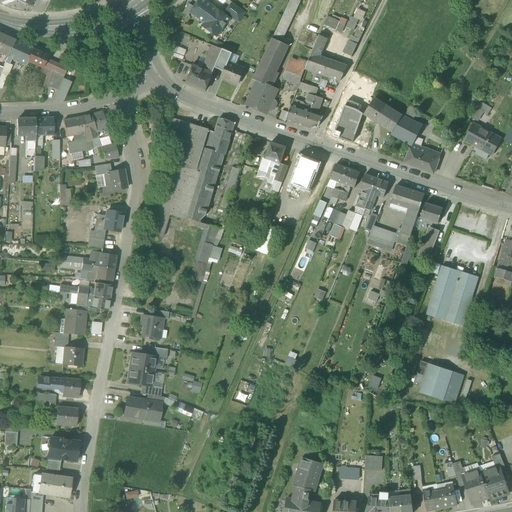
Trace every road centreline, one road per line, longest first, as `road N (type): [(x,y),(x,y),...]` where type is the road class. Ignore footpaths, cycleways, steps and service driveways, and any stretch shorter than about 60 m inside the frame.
road 1 (residential): [(116,96),(138,184),(82,511)]
road 2 (tertiary): [(155,73),(187,98),(511,207)]
road 3 (secondary): [(128,6),(70,27),(0,21)]
